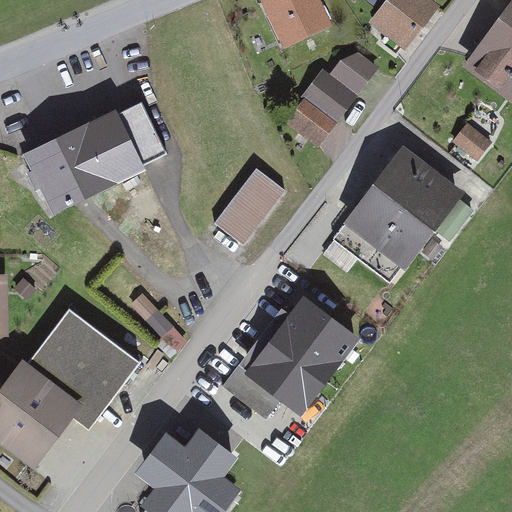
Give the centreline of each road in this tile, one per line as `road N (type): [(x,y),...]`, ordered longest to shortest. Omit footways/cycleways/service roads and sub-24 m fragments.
road 1 (residential): [(78,511),(464,0)]
road 2 (unclassified): [(0,69),(171,0)]
